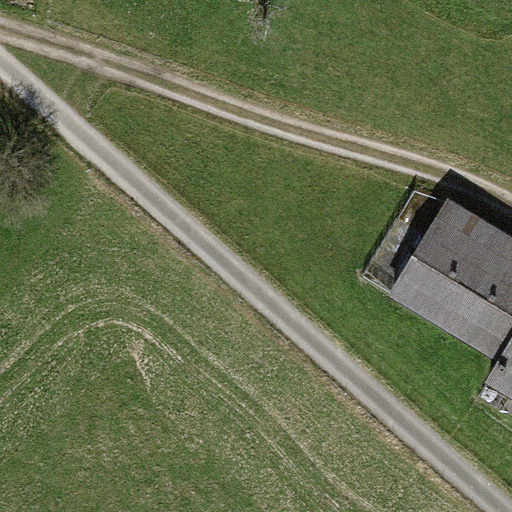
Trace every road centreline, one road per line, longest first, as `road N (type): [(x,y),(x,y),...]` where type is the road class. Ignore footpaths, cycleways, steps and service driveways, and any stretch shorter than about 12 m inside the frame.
road 1 (track): [(0,68),(503,511)]
road 2 (track): [(0,35),(485,186),(511,202)]
